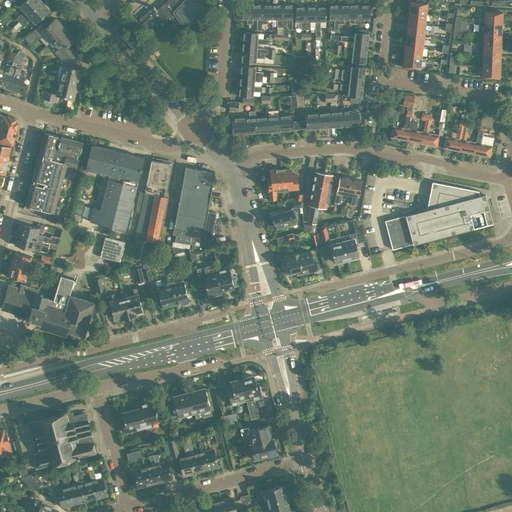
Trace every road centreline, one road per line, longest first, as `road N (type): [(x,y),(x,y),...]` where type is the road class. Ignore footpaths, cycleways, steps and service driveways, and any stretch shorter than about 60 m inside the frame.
road 1 (residential): [(198,343),(178,328),(0,370)]
road 2 (primary): [(0,392),(198,343)]
road 3 (residential): [(125,509),(307,461)]
road 4 (unclassified): [(511,240),(354,280),(351,301)]
road 5 (residential): [(30,111),(167,145),(195,129)]
road 6 (primary): [(351,301),(511,263)]
road 7 (unclassified): [(351,301),(443,304),(511,285)]
road 8 (residential): [(272,324),(232,168)]
road 9 (residential): [(369,152),(389,0)]
road 10 (residential): [(96,19),(195,129)]
road 11 (residential): [(509,179),(369,152)]
road 12 (unclassified): [(307,461),(272,324)]
road 13 (residential): [(369,152),(258,154),(232,168)]
road 14 (residential): [(195,129),(218,104),(228,0)]
road 15 (residential): [(125,509),(94,386)]
road 16 (residential): [(0,232),(30,111)]
road 17 (residential): [(94,386),(182,369),(198,343)]
